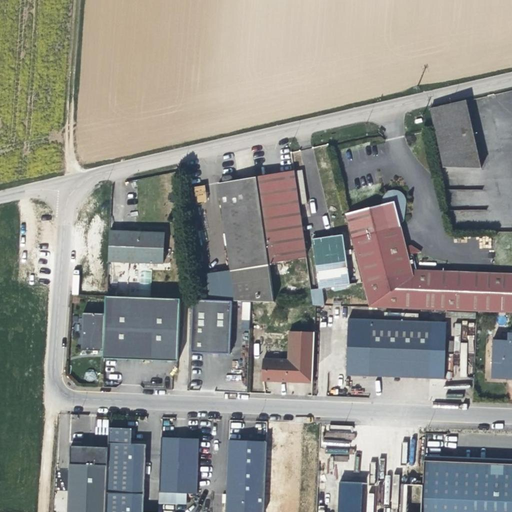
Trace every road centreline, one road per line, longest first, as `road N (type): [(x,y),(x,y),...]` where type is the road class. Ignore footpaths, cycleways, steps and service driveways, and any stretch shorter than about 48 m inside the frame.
road 1 (unclassified): [(68,185),(52,394),(511,416)]
road 2 (unclassified): [(511,79),(68,185)]
road 3 (track): [(80,0),(68,185)]
